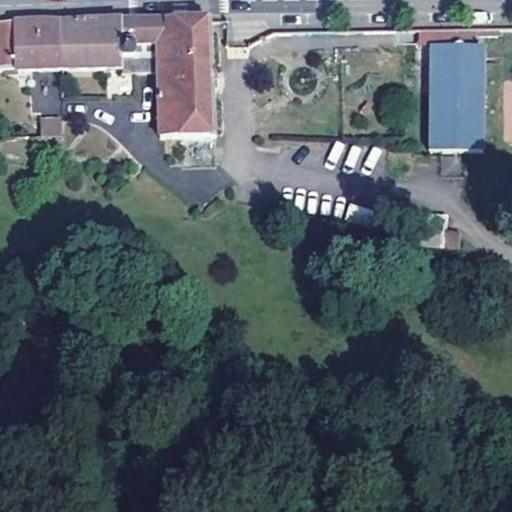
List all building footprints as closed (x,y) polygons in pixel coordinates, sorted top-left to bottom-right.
[(215,140),(211,20),(161,20),(123,21),(122,70),(122,74),(160,74),(160,140),(215,140)] [(90,22),(64,24),(63,72),(122,70),(123,21),(90,22)] [(0,73),(63,72),(64,24),(27,23),(11,23),(0,24),(0,73)] [(436,48),(481,48),(481,30),(422,31),(422,48),(436,48)] [(481,48),(436,48),(437,156),(490,155),(489,48),(481,48)] [(34,112),(59,111),(57,83),(32,84),(34,112)] [(63,123),(45,124),(45,140),(63,140),(63,123)] [(456,222),(425,222),(425,251),(456,251),(456,222)]
